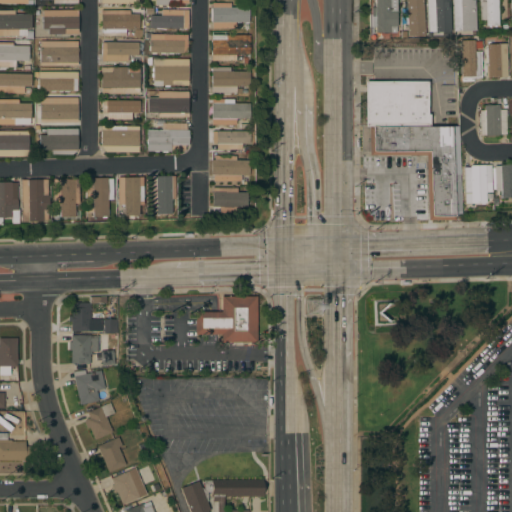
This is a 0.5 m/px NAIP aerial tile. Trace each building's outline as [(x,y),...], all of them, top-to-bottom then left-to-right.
[(396,0),(396,27),(395,27),(395,33),(374,33),(374,17),(370,17),(370,8),(374,8),(374,0),(396,0)] [(422,0),(424,35),(407,36),(406,24),(404,24),(404,17),(406,17),(405,0),(422,0)] [(426,0),(448,0),(450,32),(434,33),(434,32),(427,32),(426,0)] [(474,0),(475,31),(460,31),(460,30),(453,31),(452,0),(474,0)] [(485,20),(479,20),(478,0),(497,0),(498,25),(486,26),(485,20)] [(211,29),(212,22),(211,22),(211,21),(209,21),(210,9),(211,9),(211,8),(211,3),(230,3),(230,7),(248,7),(248,22),(236,22),(236,29),(211,29)] [(0,10),(14,10),(14,14),(31,14),(31,29),(26,29),(26,36),(28,36),(28,31),(32,31),(32,39),(25,39),(25,36),(0,36),(0,10)] [(42,10),(77,10),(77,18),(78,18),(78,28),(77,28),(77,34),(48,34),(48,29),(42,29),(42,10)] [(100,36),(100,10),(129,11),(129,15),(138,15),(138,36),(133,36),(133,30),(125,30),(125,36),(100,36)] [(187,10),(187,29),(148,28),(149,16),(160,16),(160,10),(187,10)] [(187,53),(178,53),(178,54),(168,54),(168,53),(164,53),(164,54),(160,53),(160,52),(155,52),(155,54),(151,54),(151,53),(149,53),(149,40),(145,40),(145,34),(187,35),(187,53)] [(211,61),(211,35),(249,35),(249,55),(236,55),(236,61),(211,61)] [(39,65),(39,41),(77,41),(77,49),(78,49),(78,61),(77,61),(77,65),(39,65)] [(474,79),(461,80),(460,41),(478,41),(479,78),(474,79)] [(28,61),(15,60),(15,67),(0,67),(0,42),(12,42),(12,45),(28,45),(28,61)] [(101,61),(101,42),(138,43),(138,55),(128,55),(127,62),(101,61)] [(507,77),(485,78),(484,64),(486,64),(486,44),(505,44),(507,77)] [(188,59),(187,68),(189,68),(189,79),(187,79),(187,85),(169,85),(169,87),(164,87),(164,86),(161,86),(152,86),(153,59),(188,59)] [(139,94),(100,94),(100,67),(139,67),(139,94)] [(211,67),(229,67),(229,71),(249,71),(249,86),(235,86),(235,89),(241,89),(241,93),(235,94),(235,93),(211,93),(211,67)] [(37,72),(76,72),(76,91),(37,91),(37,72)] [(0,73),(30,74),(30,86),(23,86),(23,94),(0,93),(0,73)] [(365,126),(365,82),(427,82),(427,115),(429,115),(429,127),(368,126),(365,126)] [(157,117),(157,113),(147,113),(147,98),(157,98),(157,94),(153,94),(153,96),(147,96),(147,91),(153,91),(188,91),(188,117),(157,117)] [(39,97),(77,97),(77,105),(78,105),(78,118),(77,118),(77,122),(39,122),(39,97)] [(0,125),(0,99),(18,99),(18,103),(30,103),(30,118),(29,118),(29,125),(0,125)] [(233,99),(233,103),(249,103),(249,119),(236,119),(236,125),(211,125),(211,99),(233,99)] [(106,119),(106,113),(101,113),(101,100),(139,100),(139,113),(131,113),(131,120),(106,119)] [(479,111),(483,110),(483,105),(486,105),(486,104),(489,104),(489,105),(497,105),(500,105),(500,108),(498,108),(498,110),(504,110),(504,106),(507,105),(508,110),(505,110),(506,134),(498,135),(498,137),(485,137),(485,135),(479,135),(479,111)] [(170,151),(146,151),(146,129),(157,129),(157,128),(161,128),(161,126),(157,126),(157,120),(163,120),(163,122),(186,122),(186,130),(188,130),(188,145),(185,145),(184,151),(170,151)] [(101,126),(138,126),(138,152),(105,152),(100,145),(101,126)] [(451,127),(454,220),(427,220),(425,156),(368,156),(368,126),(429,127),(451,127)] [(51,154),(51,150),(38,150),(38,135),(45,135),(45,128),(77,128),(77,149),(71,155),(51,154)] [(0,131),(28,131),(28,157),(0,156),(0,131)] [(216,149),(216,143),(211,143),(211,131),(249,131),(249,144),(241,144),(241,149),(216,149)] [(212,181),(212,175),(210,175),(211,160),(213,160),(213,156),(235,156),(235,160),(249,160),(249,175),(240,175),(240,182),(212,181)] [(493,167),(499,166),(499,165),(511,164),(511,197),(500,198),(500,191),(494,191),(493,167)] [(491,192),(484,192),(485,203),(470,203),(470,192),(463,192),(462,168),(469,168),(469,166),(490,165),(491,192)] [(155,214),(155,215),(150,216),(150,214),(149,214),(148,176),(174,176),(175,199),(171,199),(171,214),(155,214)] [(117,177),(143,177),(143,205),(138,205),(138,215),(124,216),(124,204),(117,204),(117,177)] [(92,217),(92,212),(90,213),(90,217),(86,217),(86,213),(85,213),(85,178),(107,178),(107,179),(112,178),(113,199),(107,200),(107,216),(92,217)] [(47,179),(47,195),(48,195),(49,209),(47,209),(47,221),(21,221),(21,180),(47,179)] [(59,217),(59,210),(58,210),(58,220),(57,220),(57,224),(50,224),(50,216),(54,216),(54,210),(52,210),(52,179),(78,179),(78,203),(74,203),(74,217),(59,217)] [(17,198),(16,198),(17,210),(11,210),(11,217),(0,217),(0,182),(10,182),(10,183),(16,182),(17,198)] [(219,213),(219,207),(211,207),(212,188),(236,188),(236,192),(247,192),(247,207),(239,207),(239,214),(219,213)] [(256,296),(256,342),(221,342),(221,334),(212,334),(194,335),(194,312),(212,312),(218,312),(218,297),(256,296)] [(90,319),(101,319),(101,331),(71,331),(71,321),(67,321),(68,316),(71,316),(71,302),(90,303),(90,319)] [(114,319),(114,333),(103,333),(103,319),(114,319)] [(89,336),(98,336),(98,351),(91,351),(91,355),(90,355),(89,364),(70,364),(71,350),(68,350),(68,342),(71,342),(71,335),(89,336)] [(17,359),(18,359),(18,363),(17,363),(17,366),(10,366),(10,376),(0,376),(0,338),(17,338),(17,359)] [(101,365),(99,345),(113,343),(113,348),(116,348),(116,352),(113,352),(114,364),(101,365)] [(85,374),(101,370),(105,389),(96,390),(98,401),(79,405),(72,371),(84,370),(85,374)] [(94,440),(89,428),(87,429),(83,421),(86,420),(85,419),(89,418),(86,412),(100,406),(100,407),(109,403),(114,413),(105,416),(112,432),(94,440)] [(0,433),(6,433),(6,440),(11,440),(11,441),(25,441),(25,447),(37,446),(37,460),(0,460),(0,433)] [(97,446),(118,437),(122,446),(118,447),(125,465),(108,472),(97,446)] [(135,468),(146,494),(122,505),(116,492),(114,493),(111,485),(113,484),(110,478),(135,468)] [(188,511),(179,488),(197,481),(200,488),(202,488),(204,490),(203,481),(211,481),(211,479),(262,479),(262,496),(223,496),(223,510),(247,510),(247,511),(217,511),(217,501),(212,501),(212,497),(211,497),(211,492),(205,492),(207,493),(207,501),(206,501),(209,510),(207,511),(188,511)] [(124,511),(124,510),(141,504),(142,504),(150,501),(153,511),(124,511)]
